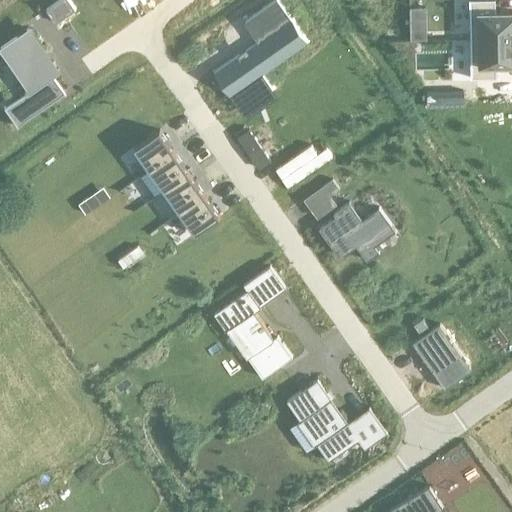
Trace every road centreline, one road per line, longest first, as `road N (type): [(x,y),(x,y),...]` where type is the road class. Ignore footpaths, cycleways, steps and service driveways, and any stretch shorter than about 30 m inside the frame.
road 1 (residential): [(138,28),(431,442)]
road 2 (residential): [(431,442),(332,511)]
